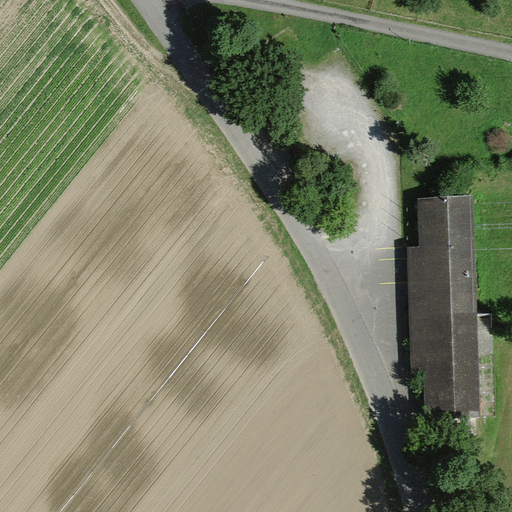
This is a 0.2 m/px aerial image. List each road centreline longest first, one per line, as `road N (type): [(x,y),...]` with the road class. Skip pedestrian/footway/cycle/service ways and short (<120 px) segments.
road 1 (residential): [(149,4),(301,226),(403,445),(418,511)]
road 2 (residential): [(248,0),(511,52)]
